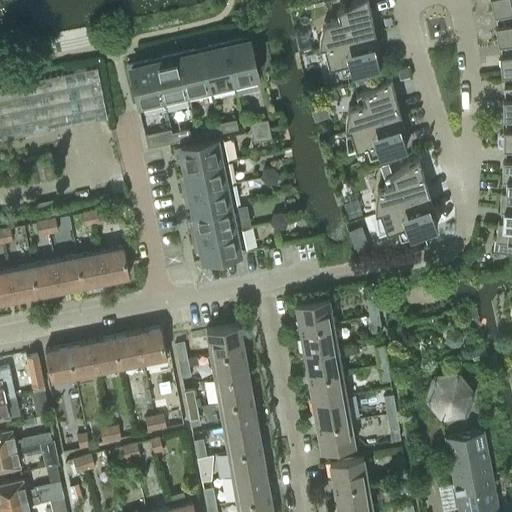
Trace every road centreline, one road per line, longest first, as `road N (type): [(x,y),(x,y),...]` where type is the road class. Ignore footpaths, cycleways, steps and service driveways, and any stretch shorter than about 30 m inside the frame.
road 1 (residential): [(308,511),(265,287)]
road 2 (residential): [(159,304),(122,123),(128,111)]
road 3 (residential): [(394,1),(435,138),(465,184)]
road 4 (residential): [(465,184),(473,131),(455,0)]
road 5 (residential): [(0,336),(159,304)]
